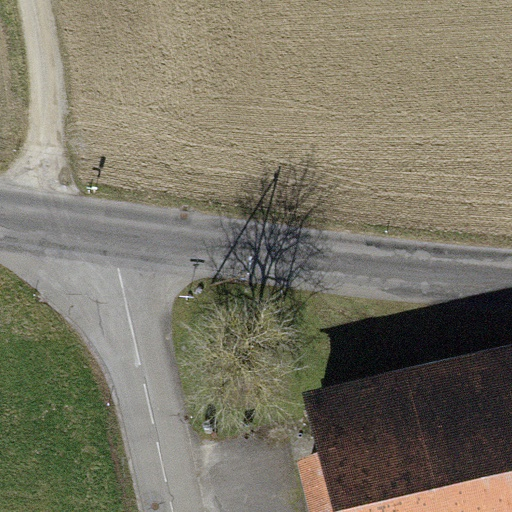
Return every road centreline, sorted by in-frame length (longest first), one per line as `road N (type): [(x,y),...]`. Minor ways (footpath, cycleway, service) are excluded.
road 1 (tertiary): [(511,280),(114,237)]
road 2 (unclassified): [(171,511),(114,237)]
road 3 (track): [(39,224),(52,147),(31,0)]
